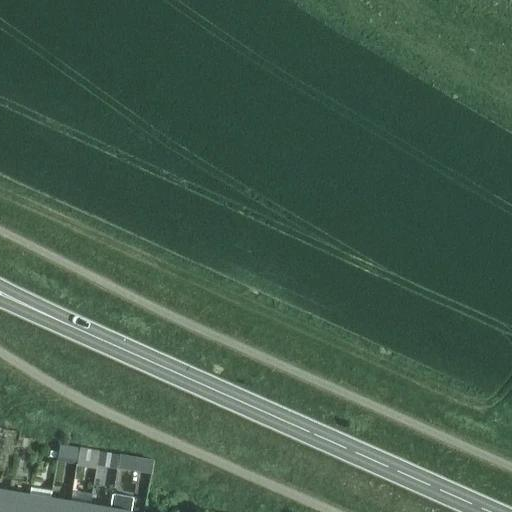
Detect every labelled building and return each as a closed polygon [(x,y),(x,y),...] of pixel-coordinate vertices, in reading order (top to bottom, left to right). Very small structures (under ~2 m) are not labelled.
[(57,460),(77,462),(79,444),(60,442),(57,460)] [(77,464),(77,466),(85,467),(88,449),(79,448),(77,464)] [(153,470),(155,456),(99,449),(97,463),(153,470)] [(96,467),(96,475),(114,476),(113,491),(137,492),(137,484),(150,484),(150,469),(96,467)] [(48,511),(51,497),(52,491),(31,487),(30,493),(27,511),(48,511)] [(0,511),(6,511),(10,490),(0,488),(0,511)] [(27,511),(30,493),(10,490),(6,511),(27,511)] [(68,511),(71,500),(51,497),(48,511),(68,511)] [(89,511),(91,503),(71,500),(68,511),(89,511)] [(109,511),(111,506),(91,503),(89,511),(109,511)]
